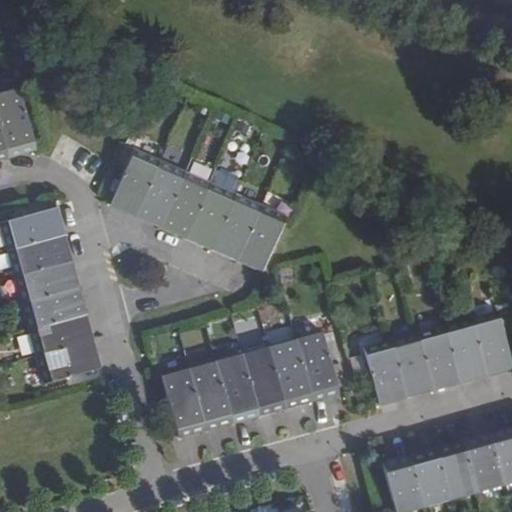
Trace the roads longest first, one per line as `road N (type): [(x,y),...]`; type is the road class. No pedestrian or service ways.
road 1 (residential): [(511,391),(309,448)]
road 2 (residential): [(107,311),(155,492)]
road 3 (residential): [(309,448),(155,492)]
road 4 (residential): [(203,267),(82,214)]
